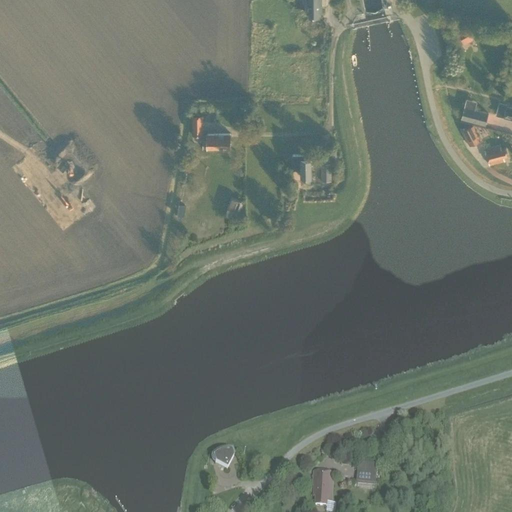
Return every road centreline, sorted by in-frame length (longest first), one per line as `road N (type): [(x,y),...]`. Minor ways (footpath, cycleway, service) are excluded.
road 1 (track): [(332,61),(346,86),(361,165),(356,205),(329,230),(206,269),(138,318),(0,360)]
road 2 (unclassified): [(511,375),(313,437),(237,511)]
road 3 (unclassified): [(414,26),(440,129),(468,174),(511,193)]
road 4 (residential): [(342,26),(327,129),(249,134)]
